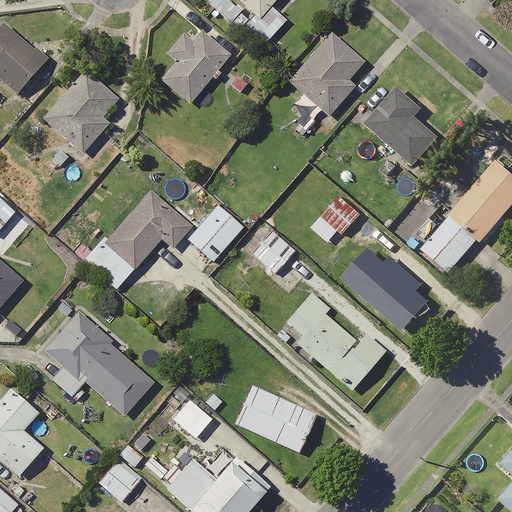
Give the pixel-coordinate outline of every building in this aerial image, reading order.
[(242,14),(226,0),(222,0),(214,10),(232,25),(242,14)] [(280,0),(235,0),(261,22),(280,0)] [(0,30),(0,80),(18,96),(50,60),(37,49),(35,52),(5,26),(0,30)] [(161,81),(190,106),(235,56),(201,27),(190,40),(184,34),(166,55),(177,64),(161,81)] [(366,65),(331,35),(288,84),(328,119),(355,88),(350,83),(366,65)] [(88,73),(44,120),(82,156),(110,125),(104,120),(120,103),(88,73)] [(425,110),(400,88),(366,126),(415,168),(441,139),(418,118),(425,110)] [(511,212),(511,173),(498,161),(450,216),(452,218),(484,245),(511,212)] [(193,228),(151,193),(107,246),(148,281),(193,228)] [(323,217),(345,236),(362,216),(341,197),(323,217)] [(0,232),(17,213),(0,198),(0,232)] [(244,229),(218,207),(188,243),(214,265),(244,229)] [(477,244),(450,221),(423,251),(451,275),(477,244)] [(276,276),(296,252),(272,232),(252,256),(276,276)] [(315,260),(331,274),(353,249),(336,235),(315,260)] [(371,250),(344,280),(405,334),(432,304),(371,250)] [(0,310),(25,282),(0,261),(0,310)] [(353,394),(387,353),(359,330),(352,337),(327,316),(333,309),(313,292),(286,324),(301,337),(294,345),(353,394)] [(113,343),(79,314),(44,353),(60,367),(50,379),(73,398),(85,384),(125,419),(156,384),(111,346),(113,343)] [(207,384),(196,396),(214,412),(224,400),(207,384)] [(317,416),(251,387),(234,425),(301,454),(317,416)] [(10,388),(0,399),(0,462),(20,480),(46,451),(24,432),(40,414),(10,388)] [(175,419),(161,407),(141,428),(155,441),(175,419)] [(142,455),(128,441),(118,452),(132,465),(142,455)] [(511,511),(511,451),(501,465),(511,474),(511,484),(498,500),(511,511)] [(165,492),(187,511),(252,511),(272,490),(235,459),(216,481),(193,460),(165,492)] [(99,484),(123,504),(140,483),(117,463),(99,484)]
